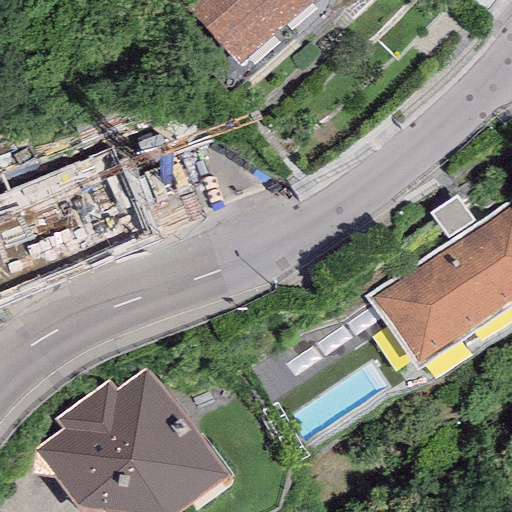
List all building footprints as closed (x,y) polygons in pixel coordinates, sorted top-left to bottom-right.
[(191,0),(183,7),(237,70),(287,28),(318,0),(191,0)] [(333,8),(325,0),(318,0),(287,28),(298,40),(333,8)] [(429,218),(448,244),(475,226),(456,199),(429,218)] [(448,244),(364,298),(415,375),(511,311),(511,201),(475,226),(448,244)] [(54,479),(77,511),(83,511),(184,511),(226,481),(144,368),(115,389),(107,378),(54,419),(63,429),(34,451),(54,479)] [(30,477),(54,479),(34,451),(30,477)]
